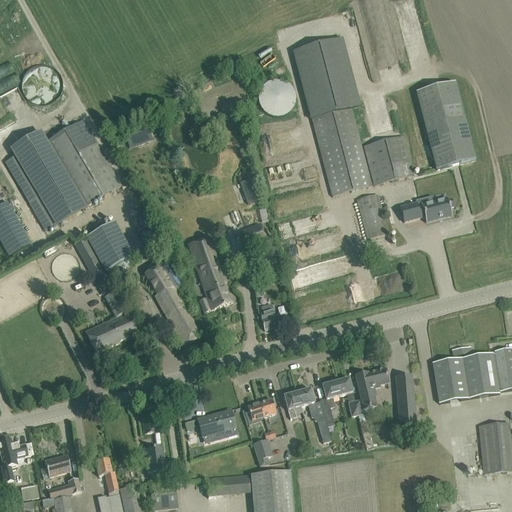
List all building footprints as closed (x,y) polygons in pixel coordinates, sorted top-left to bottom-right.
[(293,52),(311,121),(352,110),(359,108),(340,40),(293,52)] [(293,109),(295,105),(296,100),(295,95),(293,91),(290,87),(286,84),(281,82),(277,82),(272,83),(267,85),(264,88),(260,92),(259,96),(258,101),(259,106),(261,110),(264,114),(268,117),(272,119),(277,119),(282,119),(287,117),(290,114),(293,109)] [(416,94),(436,172),(476,161),(456,84),(416,94)] [(311,121),(332,198),(372,188),(352,110),(311,121)] [(122,187),(83,121),(44,145),(82,209),(83,210),(122,187)] [(38,135),(14,149),(33,183),(57,224),(82,209),(44,145),(38,135)] [(374,187),(414,177),(403,138),(364,148),(374,187)] [(57,224),(33,183),(20,190),(45,233),(58,225),(57,224)] [(377,196),(357,202),(365,231),(368,241),(388,236),(377,196)] [(417,205),(400,209),(404,224),(424,218),(426,224),(452,217),(450,209),(454,208),(452,200),(448,202),(447,200),(431,204),(421,207),(421,208),(418,209),(417,205)] [(111,224),(94,234),(86,239),(91,248),(109,280),(135,265),(111,224)] [(260,225),(244,232),(250,249),(267,243),(260,225)] [(226,285),(222,276),(208,239),(187,247),(203,289),(207,300),(200,303),(201,305),(204,315),(231,305),(224,286),(226,285)] [(90,250),(80,256),(86,267),(104,299),(116,293),(97,262),(90,250)] [(207,335),(202,326),(189,304),(185,306),(178,293),(183,290),(177,281),(176,281),(167,264),(146,276),(158,297),(156,298),(184,348),(207,335)] [(265,276),(266,286),(281,283),(279,273),(265,276)] [(110,322),(85,334),(96,355),(120,345),(119,343),(137,335),(138,335),(130,317),(126,319),(124,316),(128,313),(117,293),(116,293),(104,299),(116,320),(111,323),(110,322)] [(263,315),(259,316),(261,323),(264,332),(274,330),(275,335),(282,332),(281,329),(282,329),(282,328),(281,328),(278,317),(276,318),(273,309),(272,306),(261,309),(263,313),(263,315)] [(511,391),(511,350),(495,354),(495,356),(433,366),(440,406),(500,396),(499,393),(501,393),(511,391)] [(363,376),(366,389),(367,393),(372,392),(375,391),(375,390),(380,389),(379,387),(388,385),(385,371),(367,375),(367,376),(364,377),(363,376)] [(366,389),(363,376),(355,378),(361,404),(362,411),(376,408),(374,399),(377,398),(375,391),(372,392),(367,393),(366,389)] [(342,379),(335,381),(335,384),(339,398),(346,396),(348,404),(351,419),(364,416),(362,411),(361,404),(355,405),(352,395),(353,395),(349,380),(343,382),(342,379)] [(396,380),(399,424),(400,435),(416,434),(415,423),(412,379),(396,380)] [(320,402),(324,417),(326,425),(333,423),(330,410),(335,409),(332,400),(339,398),(335,384),(335,381),(327,383),(328,386),(322,387),(326,401),(321,403),(320,402)] [(311,390),(297,394),(301,409),(308,407),(310,415),(317,413),(311,390)] [(301,409),(297,394),(284,398),(290,421),(297,419),(294,411),(301,409)] [(272,401),(259,405),(264,419),(276,415),(272,401)] [(264,419),(259,405),(247,409),(248,412),(242,414),(246,425),(264,419)] [(198,421),(200,431),(202,439),(221,434),(223,439),(237,436),(231,412),(198,421)] [(155,434),(152,417),(142,418),(144,436),(155,434)] [(327,430),(324,417),(316,419),(317,423),(321,436),(329,434),(327,430)] [(479,428),(480,435),(484,477),(511,474),(511,439),(511,425),(479,428)] [(273,458),(268,441),(266,442),(253,446),(260,468),(270,467),(268,460),(273,458)] [(1,445),(0,445),(0,451),(4,469),(3,470),(6,484),(13,482),(9,469),(17,467),(15,461),(33,457),(31,446),(18,449),(17,447),(12,448),(11,443),(6,444),(5,443),(0,444),(1,445)] [(144,452),(146,462),(147,475),(166,473),(163,450),(144,452)] [(71,473),(70,469),(67,459),(60,461),(60,460),(45,464),(46,469),(40,471),(43,481),(49,479),(49,480),(71,474),(71,473)] [(122,511),(114,474),(112,475),(109,461),(95,464),(98,478),(105,477),(109,495),(108,495),(108,496),(110,496),(110,498),(100,501),(101,511),(122,511)] [(294,511),(291,474),(251,477),(253,511),(294,511)] [(249,477),(207,481),(208,500),(250,496),(249,477)] [(81,494),(78,483),(78,480),(68,483),(68,486),(48,492),(50,501),(72,497),(72,496),(81,494)] [(175,483),(151,485),(153,511),(177,510),(175,483)] [(141,511),(136,487),(119,491),(124,511),(141,511)] [(21,491),(23,504),(40,502),(37,488),(21,491)] [(72,511),(70,498),(53,501),(54,503),(55,507),(55,511),(72,511)] [(55,507),(54,503),(53,501),(49,502),(49,501),(42,502),(43,509),(55,507)]
